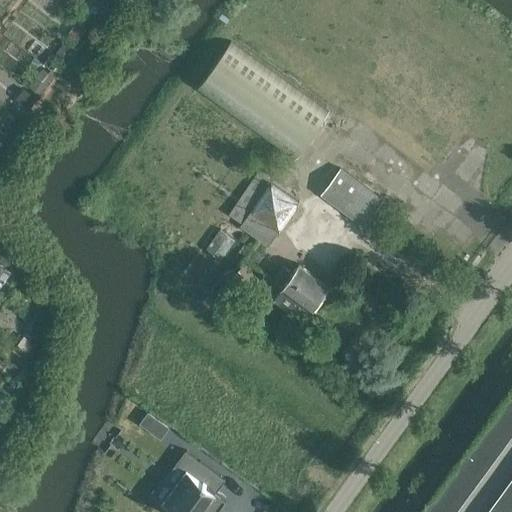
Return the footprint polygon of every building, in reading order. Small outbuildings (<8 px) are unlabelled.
[(490,99),(402,33),(356,95),(444,160),(490,99)] [(329,111),(231,40),(196,89),(293,160),(329,111)] [(384,200),(340,167),(323,190),(367,222),(384,200)] [(280,229),(252,210),(272,182),(258,172),(229,213),(243,223),(241,226),(269,245),(280,229)] [(222,227),(209,245),(222,255),(236,237),(222,227)] [(256,263),(260,257),(253,251),(248,258),(256,263)] [(310,309),(328,285),(299,264),(293,272),(283,265),(272,279),(282,287),(281,288),(282,289),(275,299),(292,311),(299,301),(310,309)] [(511,511),(511,391),(433,511),(432,511),(431,511),(511,511)] [(159,425),(160,423),(161,422),(148,413),(141,422),(154,432),(159,425)] [(217,490),(226,479),(207,465),(186,450),(176,463),(186,470),(162,502),(175,511),(210,511),(212,510),(213,511),(215,511),(218,508),(226,497),(217,490)]
